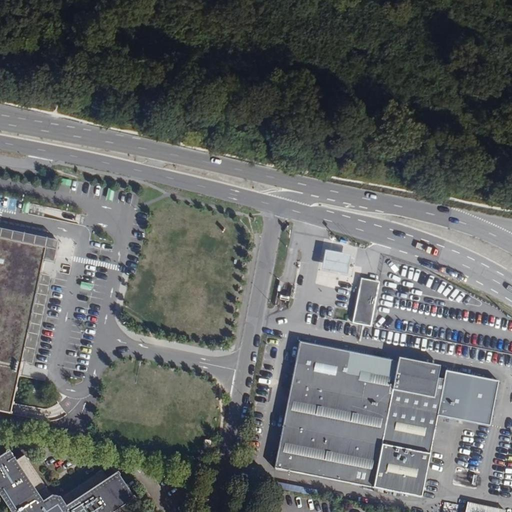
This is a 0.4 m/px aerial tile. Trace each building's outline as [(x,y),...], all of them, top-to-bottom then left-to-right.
[(51,264),(55,242),(0,230),(0,372),(16,376),(40,262),(51,264)] [(351,256),(325,251),(324,258),(322,270),(347,275),(350,264),(351,256)] [(370,326),(379,282),(360,278),(352,323),(370,326)] [(438,415),(446,377),(439,376),(441,364),(400,356),(399,361),(300,341),(275,467),(422,496),(438,415)] [(500,380),(447,369),(446,377),(438,415),(491,425),(500,380)] [(16,376),(0,372),(0,413),(8,415),(9,409),(16,376)] [(119,511),(138,500),(128,485),(120,473),(108,481),(101,470),(58,499),(55,498),(26,454),(15,461),(9,452),(0,457),(0,496),(10,511),(119,511)] [(506,511),(507,511),(468,503),(466,511),(506,511)]
